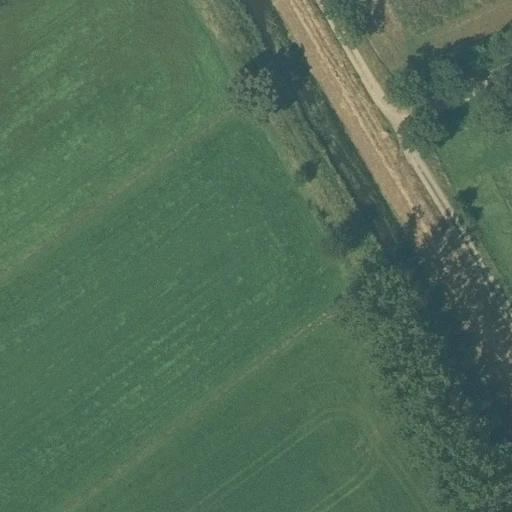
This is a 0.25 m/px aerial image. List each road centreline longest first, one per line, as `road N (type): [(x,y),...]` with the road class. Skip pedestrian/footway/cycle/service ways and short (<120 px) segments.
road 1 (track): [(511,322),(320,0)]
road 2 (track): [(390,118),(511,67)]
